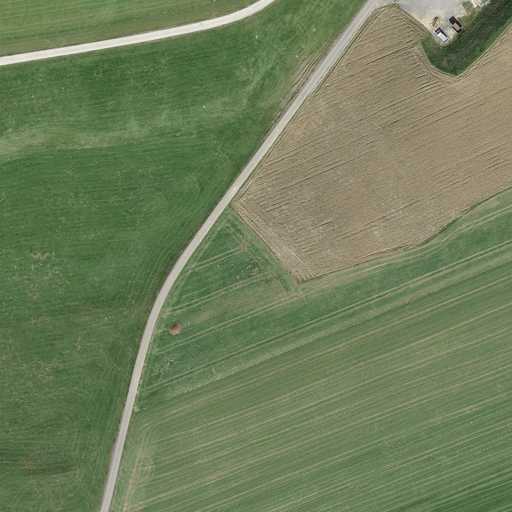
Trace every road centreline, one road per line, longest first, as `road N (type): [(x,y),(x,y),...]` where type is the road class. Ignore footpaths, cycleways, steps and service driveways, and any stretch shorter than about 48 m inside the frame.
road 1 (unclassified): [(104,511),(158,301),(374,0)]
road 2 (track): [(0,63),(204,25),(266,0)]
